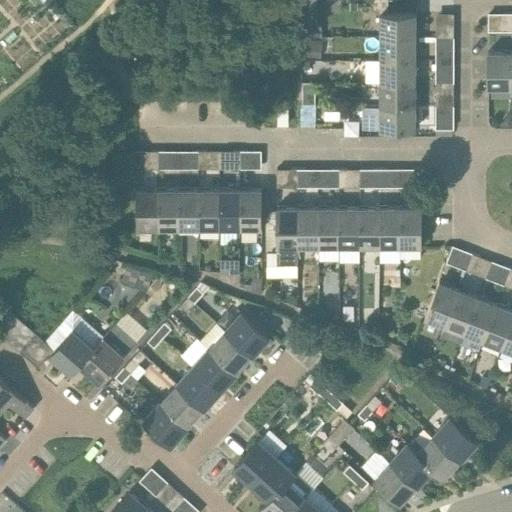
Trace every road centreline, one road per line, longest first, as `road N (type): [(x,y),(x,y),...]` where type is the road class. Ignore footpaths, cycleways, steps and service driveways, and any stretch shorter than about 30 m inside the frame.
road 1 (residential): [(468,146),(308,147),(263,135),(147,134)]
road 2 (residential): [(0,482),(62,410),(75,408),(128,450),(164,456),(180,469)]
road 3 (residential): [(180,469),(281,356)]
road 4 (residential): [(468,146),(468,0)]
road 5 (residential): [(511,247),(469,228),(468,146)]
